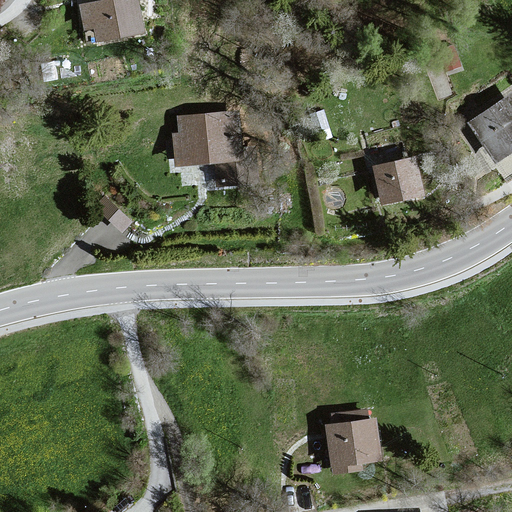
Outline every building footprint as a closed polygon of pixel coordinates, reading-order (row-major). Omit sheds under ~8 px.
[(136,0),(103,0),(77,5),(82,33),(91,32),(96,42),(143,34),(136,0)] [(511,95),(511,93),(468,122),(496,163),(511,151),(511,95)] [(241,108),(175,114),(177,132),(170,133),(171,139),(165,140),(167,159),(174,158),(174,166),(216,162),(218,184),(248,182),(241,108)] [(415,156),(371,166),(380,205),(423,195),(415,156)] [(374,410),(320,416),(325,459),(329,458),(330,467),(361,463),(360,453),(379,451),(374,410)]
